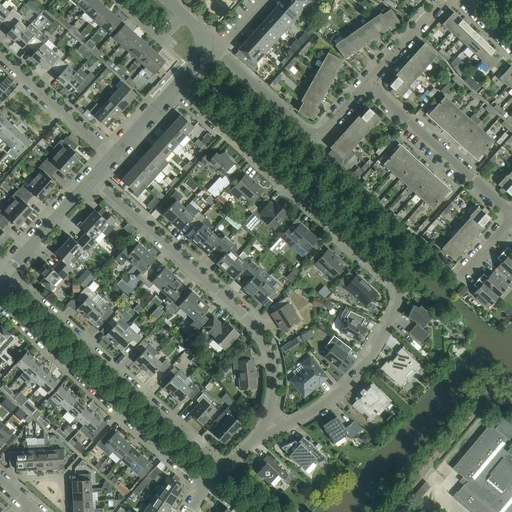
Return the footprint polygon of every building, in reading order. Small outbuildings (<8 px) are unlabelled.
[(85,12),(95,0),(80,0),(77,4),(85,12)] [(89,23),(93,19),(104,6),(96,0),(95,0),(85,12),(81,16),(89,23)] [(311,13),(311,0),(290,0),(291,4),(283,12),(293,21),(300,12),(311,13)] [(1,5),(0,6),(0,22),(1,22),(5,26),(17,12),(13,8),(9,12),(1,5)] [(101,26),(112,14),(104,6),(93,19),(101,26)] [(293,21),(283,12),(278,7),(270,15),(285,29),(293,21)] [(43,9),(39,14),(51,25),(55,21),(43,9)] [(400,22),(391,9),(382,15),(390,27),(389,27),(390,29),(400,22)] [(17,12),(5,26),(10,30),(6,34),(14,41),(26,28),(19,21),(22,17),(17,12)] [(442,24),(450,31),(462,19),(454,12),(451,15),(448,12),(443,17),(446,20),(442,24)] [(382,15),(380,13),(371,20),(381,33),(389,27),(390,27),(382,15)] [(120,20),(112,14),(101,26),(109,34),(121,21),(120,20)] [(285,29),(270,15),(263,23),(278,37),(285,29)] [(72,26),(68,22),(64,18),(61,22),(69,29),(72,26)] [(459,38),(470,27),(462,19),(450,31),(451,32),(452,31),(459,38)] [(381,33),(371,20),(362,26),(372,39),(381,33)] [(30,23),(26,28),(14,41),(22,48),(26,44),(30,48),(38,39),(42,34),(30,23)] [(278,37),(263,23),(256,31),(271,45),(278,37)] [(121,44),(132,32),(125,25),(124,24),(113,37),(121,44)] [(372,39),(362,26),(353,32),(363,46),(372,39)] [(467,45),(478,34),(470,27),(459,38),(467,45)] [(271,45),(256,31),(248,39),(264,53),(271,45)] [(129,51),(140,39),(132,32),(121,44),(129,51)] [(363,46),(353,32),(344,38),(354,52),(363,46)] [(42,34),(38,39),(30,48),(35,52),(31,56),(39,63),(51,50),(44,43),(47,39),(42,34)] [(475,53),(486,42),(478,34),(467,45),(475,53)] [(354,52),(344,38),(335,45),(345,58),(354,52)] [(137,59),(148,46),(140,39),(129,51),(137,59)] [(255,63),(264,53),(248,39),(239,49),(243,52),(238,58),(253,71),(257,67),(257,65),(255,63)] [(483,61),(494,49),(486,42),(475,53),(483,61)] [(437,54),(425,43),(417,51),(430,62),(437,54)] [(81,45),(77,50),(81,54),(86,49),(81,45)] [(145,66),(157,53),(156,53),(148,46),(137,59),(145,66)] [(501,57),(494,49),(483,61),(485,63),(485,64),(490,69),(494,65),(497,68),(501,63),(498,60),(501,57)] [(63,61),(51,50),(39,63),(47,70),(50,66),(55,70),(63,61)] [(430,62),(417,51),(410,59),(422,70),(430,62)] [(337,70),(343,60),(328,52),(323,62),(337,70)] [(165,61),(157,53),(145,66),(154,74),(165,61)] [(116,66),(113,62),(109,58),(105,62),(113,69),(116,66)] [(422,70),(410,59),(403,67),(415,78),(422,70)] [(75,72),(63,61),(55,70),(59,75),(56,79),(64,86),(75,72)] [(332,79),(337,70),(323,62),(318,71),(332,79)] [(507,85),(511,80),(511,66),(507,69),(504,66),(500,71),(503,74),(499,78),(507,85)] [(415,78),(403,67),(395,76),(397,77),(407,87),(408,86),(415,78)] [(332,79),(318,71),(312,81),(327,89),(332,79)] [(80,93),(95,76),(90,72),(83,80),(75,72),(64,86),(71,93),(75,89),(80,93)] [(397,77),(390,85),(393,88),(390,91),(395,96),(398,93),(401,96),(409,87),(408,86),(407,87),(397,77)] [(327,89),(312,81),(307,91),(321,99),(327,89)] [(8,96),(16,87),(17,86),(12,82),(4,92),(8,96)] [(124,82),(123,83),(116,91),(129,102),(135,94),(136,95),(137,94),(124,82)] [(129,102),(116,91),(109,99),(121,110),(129,102)] [(316,108),(316,107),(321,99),(307,91),(301,100),(303,102),(304,101),(316,108)] [(0,102),(1,103),(8,96),(4,92),(0,95),(0,102)] [(460,145),(468,152),(476,159),(493,140),(485,133),(477,126),(469,118),(461,111),(453,104),(445,96),(434,108),(432,107),(426,114),(436,123),(444,130),(452,137),(460,145)] [(121,110),(109,99),(102,107),(115,118),(114,117),(121,110)] [(313,119),(318,109),(318,108),(316,107),(316,108),(304,101),(303,102),(298,111),(313,119)] [(95,102),(88,110),(87,109),(83,114),(90,120),(94,116),(107,127),(115,118),(102,107),(101,107),(95,102)] [(369,108),(362,116),(361,117),(372,127),(373,127),(381,119),(377,115),(380,112),(375,108),(372,111),(369,108)] [(181,114),(173,123),(186,135),(194,126),(181,114)] [(361,117),(362,116),(360,114),(352,123),(365,134),(372,127),(361,117)] [(0,138),(3,141),(17,126),(14,123),(12,125),(8,121),(0,129),(0,138)] [(186,135),(173,123),(172,123),(173,124),(166,131),(178,143),(186,135)] [(365,134),(352,123),(345,131),(357,142),(365,134)] [(11,148),(23,135),(19,131),(20,129),(17,126),(3,141),(11,148)] [(183,147),(178,143),(166,131),(159,139),(171,151),(176,155),(183,147)] [(357,142),(345,131),(338,139),(350,150),(357,142)] [(204,151),(207,147),(206,146),(213,139),(208,134),(201,141),(204,144),(201,148),(204,151)] [(31,142),(23,135),(11,148),(19,155),(31,142)] [(67,136),(62,141),(61,139),(53,148),(58,152),(72,165),(80,156),(72,149),(76,144),(67,136)] [(171,151),(159,139),(151,147),(164,159),(171,151)] [(350,150),(338,139),(330,147),(332,149),(327,154),(342,167),(347,161),(354,153),(350,150)] [(416,193),(424,200),(432,208),(443,196),(445,197),(451,190),(442,181),(433,174),(425,167),(417,159),(409,152),(401,145),(384,164),(392,171),(400,178),(408,186),(416,193)] [(168,163),(164,159),(151,147),(144,155),(161,171),(168,163)] [(72,165),(58,152),(50,160),(47,158),(43,162),(52,171),(56,166),(64,174),(72,165)] [(211,157),(206,153),(199,161),(204,166),(208,162),(212,166),(212,168),(215,171),(217,171),(218,171),(222,175),(225,172),(230,177),(238,167),(233,163),(226,156),(226,152),(221,157),(216,153),(211,157)] [(161,171),(144,155),(137,163),(154,179),(161,171)] [(48,175),(52,171),(43,162),(38,167),(41,170),(34,178),(48,192),(56,183),(48,175)] [(154,179),(137,163),(130,171),(130,170),(129,171),(147,187),(154,179)] [(147,187),(129,171),(121,180),(133,191),(131,193),(137,197),(147,187)] [(262,189),(250,179),(245,174),(230,191),(238,198),(242,194),(251,202),(258,194),(264,199),(265,198),(267,195),(262,190),(262,189)] [(511,181),(506,176),(499,184),(502,187),(499,190),(504,194),(507,191),(510,194),(511,191),(511,181)] [(48,192),(34,178),(26,186),(23,184),(19,189),(28,197),(32,193),(40,200),(48,192)] [(24,202),(28,197),(19,189),(7,202),(10,205),(25,218),(33,209),(24,202)] [(172,222),(185,208),(178,201),(182,196),(176,190),(167,200),(172,205),(163,214),(172,222)] [(221,205),(225,200),(219,194),(214,199),(221,205)] [(151,210),(157,203),(160,199),(157,196),(156,195),(146,205),(151,210)] [(269,201),(265,198),(264,199),(242,224),(250,231),(261,218),(273,229),(275,227),(277,228),(282,223),(280,221),(288,213),(276,202),(273,205),(269,201)] [(25,218),(10,205),(2,213),(0,210),(0,219),(4,224),(8,219),(17,227),(25,218)] [(478,207),(471,215),(470,215),(471,216),(482,225),(489,217),(486,214),(489,211),(484,207),(481,210),(478,207)] [(198,220),(203,215),(196,209),(192,214),(185,208),(172,222),(180,231),(194,216),(198,220)] [(94,209),(87,218),(101,231),(106,236),(114,228),(111,226),(116,220),(107,212),(102,217),(94,209)] [(210,221),(209,221),(203,215),(198,220),(203,224),(189,239),(198,247),(212,232),(207,228),(210,225),(210,221)] [(471,216),(464,224),(476,235),(484,226),(482,225),(471,216)] [(101,231),(87,218),(79,227),(87,234),(83,239),(92,247),(97,242),(94,240),(101,231)] [(0,228),(4,224),(0,219),(0,244),(0,245),(9,236),(0,228)] [(289,227),(281,237),(270,249),(276,255),(287,243),(291,246),(296,241),(306,251),(317,239),(300,224),(293,231),(289,227)] [(476,235),(464,224),(457,232),(469,243),(476,235)] [(218,251),(229,239),(223,233),(218,234),(216,236),(212,232),(198,247),(207,255),(214,247),(218,251)] [(469,243),(457,232),(449,240),(462,251),(469,243)] [(92,247),(83,239),(78,243),(70,236),(62,245),(77,258),(85,250),(87,252),(92,247)] [(238,256),(234,252),(236,249),(236,245),(229,239),(218,251),(223,255),(216,263),(225,271),(238,256)] [(462,251),(449,240),(442,248),(454,259),(462,251)] [(132,250),(127,245),(115,258),(122,264),(127,259),(134,265),(147,250),(138,242),(132,250)] [(77,258),(62,245),(54,253),(63,261),(58,265),(68,274),(72,269),(70,266),(77,258)] [(507,247),(502,252),(511,260),(511,250),(511,251),(507,247)] [(328,249),(325,252),(320,248),(310,259),(315,263),(314,264),(321,271),(323,269),(332,277),(343,266),(333,257),(335,255),(328,249)] [(147,250),(134,265),(141,271),(136,276),(143,282),(151,272),(147,268),(156,258),(147,250)] [(502,262),(497,268),(511,281),(511,260),(502,252),(497,258),(502,262)] [(245,275),(256,263),(250,257),(245,262),(238,256),(225,271),(234,279),(240,271),(245,275)] [(68,274),(58,265),(54,270),(46,263),(38,272),(44,277),(40,282),(51,291),(55,287),(53,285),(60,277),(63,279),(68,274)] [(265,280),(258,274),(262,269),(256,263),(245,275),(249,279),(243,287),(252,295),(265,280)] [(151,272),(143,282),(149,288),(153,283),(160,289),(174,274),(165,266),(156,276),(151,272)] [(483,273),(478,279),(498,296),(508,285),(493,272),(488,277),(483,273)] [(183,282),(174,274),(160,289),(167,296),(163,300),(169,306),(180,294),(176,290),(183,282)] [(356,275),(351,280),(347,276),(340,283),(365,305),(377,293),(356,275)] [(498,296),(478,279),(473,284),(478,288),(473,294),(488,308),(491,304),(492,304),(493,303),(493,302),(498,296)] [(272,286),(265,280),(252,295),(260,303),(269,293),(274,297),(283,288),(276,281),(272,286)] [(84,316),(102,298),(97,294),(96,294),(86,286),(77,296),(83,302),(76,309),(84,316)] [(187,313),(200,299),(191,291),(185,298),(180,294),(169,306),(176,312),(180,307),(187,313)] [(274,311),(271,314),(275,321),(276,320),(279,324),(279,326),(281,329),(283,329),(283,331),(294,324),(292,322),(299,318),(288,302),(285,297),(271,306),(274,311)] [(113,311),(104,303),(106,301),(102,298),(84,316),(93,324),(100,316),(105,321),(113,311)] [(316,298),(314,306),(322,308),(324,300),(316,298)] [(208,318),(203,314),(209,307),(200,299),(187,313),(194,320),(190,325),(196,331),(208,318)] [(413,305),(407,318),(413,320),(417,323),(409,332),(421,343),(429,334),(422,328),(433,316),(420,305),(418,307),(413,305)] [(359,324),(363,317),(347,309),(346,309),(345,308),(340,315),(340,319),(342,322),(345,324),(340,331),(358,341),(366,328),(359,324)] [(129,326),(121,318),(116,314),(107,323),(112,327),(105,335),(113,343),(129,326)] [(239,334),(228,324),(225,327),(217,319),(208,330),(213,335),(211,337),(225,349),(239,334)] [(15,339),(11,335),(12,335),(1,325),(0,326),(0,356),(9,365),(14,360),(4,351),(15,339)] [(142,337),(129,326),(113,343),(122,350),(129,342),(133,347),(142,337)] [(344,351),(348,346),(334,335),(325,347),(329,350),(324,357),(337,367),(347,354),(344,351)] [(134,361),(142,369),(154,356),(146,349),(150,344),(143,338),(135,348),(141,354),(134,361)] [(236,361),(233,361),(234,368),(238,368),(240,389),(256,387),(254,365),(252,366),(251,360),(248,360),(248,358),(251,356),(250,347),(236,357),(236,361)] [(386,361),(380,368),(400,387),(408,378),(405,376),(412,369),(414,371),(421,365),(401,347),(396,352),(398,354),(389,363),(386,361)] [(24,371),(35,358),(27,351),(16,363),(24,371)] [(165,359),(162,363),(154,356),(142,369),(151,376),(157,369),(163,373),(171,364),(165,359)] [(305,368),(290,380),(304,396),(312,390),(311,389),(318,383),(319,384),(327,377),(310,357),(302,364),(305,368)] [(32,378),(43,366),(35,358),(24,371),(18,377),(26,384),(32,378)] [(40,385),(51,373),(43,366),(32,378),(40,385)] [(187,378),(179,371),(174,366),(165,376),(170,380),(163,387),(171,395),(187,378)] [(59,380),(51,373),(40,385),(48,393),(59,380)] [(200,390),(191,382),(192,381),(188,377),(187,378),(171,395),(179,402),(186,395),(191,399),(200,390)] [(51,395),(47,400),(55,407),(59,403),(70,390),(62,383),(51,395)] [(362,394),(352,405),(370,421),(378,412),(377,411),(382,406),(384,408),(391,400),(372,383),(365,390),(363,388),(359,392),(362,394)] [(16,395),(13,392),(8,388),(6,391),(14,398),(16,395)] [(67,410),(78,398),(70,390),(59,403),(67,410)] [(199,402),(190,412),(203,424),(216,410),(209,404),(211,401),(203,393),(196,400),(199,402)] [(24,402),(20,398),(16,395),(14,398),(22,406),(24,402)] [(75,417),(87,405),(78,398),(67,410),(75,417)] [(83,424),(95,412),(87,405),(75,417),(83,424)] [(222,423),(213,433),(224,443),(235,430),(234,429),(239,423),(235,419),(239,415),(229,405),(217,418),(222,423)] [(83,424),(79,429),(92,440),(103,428),(99,424),(103,420),(95,412),(83,424)] [(339,422),(341,420),(336,416),(323,425),(325,429),(324,429),(327,432),(334,443),(347,434),(350,438),(359,433),(350,424),(344,428),(342,425),(339,422)] [(511,511),(511,421),(505,416),(496,428),(493,424),(455,469),(464,477),(461,481),(465,484),(455,496),(474,511),(511,511)] [(17,436),(3,424),(0,427),(0,446),(4,442),(8,446),(17,436)] [(113,452),(124,439),(116,431),(112,436),(107,432),(96,444),(109,455),(113,452)] [(295,440),(281,447),(289,454),(288,455),(305,470),(314,460),(317,463),(327,458),(303,436),(297,442),(295,440)] [(121,459),(132,446),(124,439),(113,452),(121,459)] [(37,469),(36,445),(27,446),(28,451),(26,451),(27,469),(37,469)] [(46,450),(48,450),(48,445),(44,445),(36,445),(37,469),(47,468),(46,450)] [(28,451),(27,446),(24,446),(24,451),(9,452),(9,464),(16,464),(16,470),(27,469),(26,451),(28,451)] [(129,466),(140,453),(132,446),(121,459),(129,466)] [(63,449),(57,450),(48,450),(46,450),(47,468),(58,468),(58,462),(64,462),(63,449)] [(148,461),(140,453),(129,466),(141,478),(150,468),(145,464),(148,461)] [(257,473),(270,485),(272,484),(274,484),(275,483),(276,482),(278,481),(279,480),(281,479),(282,478),(284,479),(288,474),(267,455),(262,460),(266,463),(257,473)] [(161,470),(156,466),(148,475),(152,479),(161,470)] [(72,481),(73,491),(91,490),(91,492),(96,491),(96,488),(91,488),(90,473),(78,474),(78,480),(72,481)] [(179,478),(175,474),(171,479),(176,482),(179,478)] [(168,476),(161,486),(177,497),(184,487),(176,482),(171,479),(168,476)] [(105,479),(101,488),(102,490),(116,489),(105,479)] [(293,487),(297,491),(301,487),(297,483),(293,487)] [(177,497),(161,486),(155,494),(171,505),(177,497)] [(422,487),(416,494),(420,497),(426,491),(422,487)] [(91,500),(91,492),(91,490),(73,491),(73,501),(91,500)] [(166,511),(171,505),(155,494),(149,503),(161,511),(166,511)] [(92,508),(91,500),(73,501),(74,511),(92,511),(91,511),(94,511),(97,511),(97,508),(92,508)] [(161,511),(149,503),(143,511),(161,511)]
